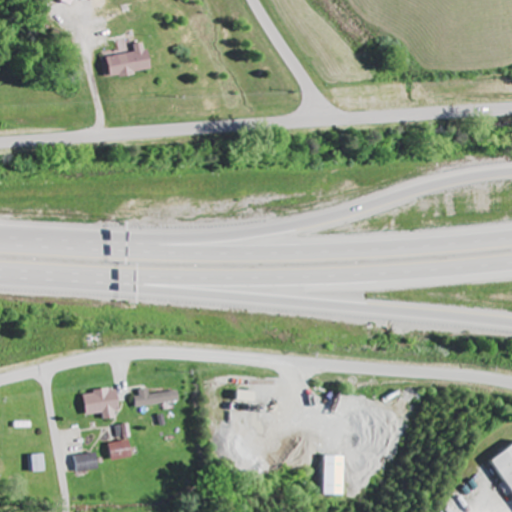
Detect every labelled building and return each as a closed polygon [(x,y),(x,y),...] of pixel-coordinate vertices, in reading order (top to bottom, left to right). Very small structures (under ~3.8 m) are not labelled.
[(111,58),(115,79),(155,72),(150,44),(136,46),(137,50),(121,53),(121,57),(111,58)] [(105,415),(106,421),(120,420),(119,411),(123,410),(121,390),(87,394),(89,417),(105,415)] [(137,395),(139,410),(182,402),(181,392),(153,397),(152,393),(137,395)] [(119,427),(120,443),(114,443),(115,462),(134,460),(132,426),(119,427)] [(511,447),(492,462),(511,488),(511,447)] [(79,456),(79,473),(102,472),(101,455),(79,456)] [(49,473),(48,456),(34,457),(35,474),(49,473)] [(347,457),(325,457),(324,496),(347,497),(347,457)]
